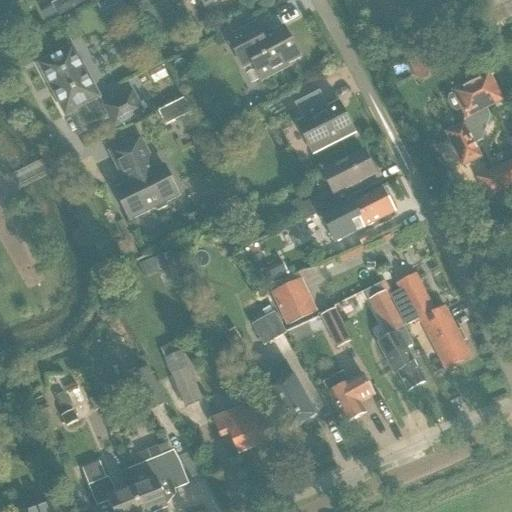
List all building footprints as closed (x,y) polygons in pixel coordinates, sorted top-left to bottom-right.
[(124,0),(110,0),(100,5),(108,21),(129,9),(124,0)] [(511,0),(473,0),(489,29),(511,17),(511,0)] [(228,39),(243,68),(253,63),(263,81),(288,67),(287,65),(300,58),(284,28),(263,39),(255,24),(228,39)] [(428,46),(406,57),(419,82),(440,72),(428,46)] [(66,116),(100,98),(73,47),(39,65),(66,116)] [(463,167),(481,158),(474,145),(483,141),(490,117),(487,111),(505,102),(490,73),(451,92),(465,119),(462,126),(446,134),(463,167)] [(298,125),(313,153),(354,132),(340,104),(329,109),(320,91),(295,104),(304,122),(298,125)] [(115,128),(144,113),(133,92),(104,107),(115,128)] [(185,100),(159,113),(166,127),(192,114),(185,100)] [(153,209),(158,212),(167,207),(167,202),(179,196),(165,166),(157,170),(140,138),(111,153),(127,185),(116,191),(130,220),(153,209)] [(375,174),(364,153),(324,174),(335,195),(375,174)] [(486,198),(511,184),(511,160),(476,178),(486,198)] [(361,220),(365,228),(395,213),(383,189),(355,203),(354,201),(322,217),(335,243),(354,233),(351,225),(361,220)] [(301,223),(326,210),(326,209),(325,210),(319,198),(304,206),(301,200),(292,204),(301,223)] [(401,291),(391,297),(406,326),(416,320),(418,323),(422,321),(446,369),(470,357),(445,309),(435,314),(416,276),(405,282),(400,272),(393,276),(401,291)] [(318,312),(302,279),(272,293),(288,326),(318,312)] [(381,283),(365,292),(370,300),(388,336),(404,327),(385,292),(381,283)] [(113,304),(104,310),(107,315),(113,317),(119,313),(113,304)] [(337,310),(323,317),(329,332),(335,329),(338,336),(347,332),(337,310)] [(264,346),(285,334),(274,314),(253,325),(264,346)] [(408,392),(425,382),(407,349),(406,350),(401,341),(398,343),(394,335),(378,344),(393,373),(397,371),(408,392)] [(186,407),(203,400),(178,342),(161,349),(186,407)] [(290,432),(317,417),(294,377),(286,362),(270,371),(278,386),(268,392),(290,432)] [(166,403),(148,369),(131,378),(149,411),(166,403)] [(366,414),(360,404),(373,397),(362,375),(348,383),(343,374),(324,384),(330,393),(329,394),(346,425),(366,414)] [(222,436),(230,432),(239,455),(270,443),(260,419),(257,420),(250,405),(215,420),(222,436)] [(143,464),(126,471),(133,488),(142,511),(157,511),(169,507),(158,482),(170,477),(176,490),(188,485),(176,452),(173,453),(169,443),(140,455),(143,464)] [(111,501),(115,511),(142,511),(133,488),(116,495),(109,477),(106,479),(99,463),(83,469),(90,485),(89,485),(98,506),(111,501)] [(66,511),(62,499),(50,504),(50,503),(26,511),(66,511)]
